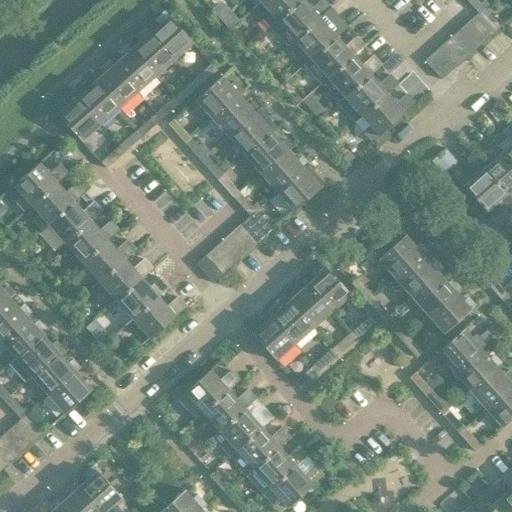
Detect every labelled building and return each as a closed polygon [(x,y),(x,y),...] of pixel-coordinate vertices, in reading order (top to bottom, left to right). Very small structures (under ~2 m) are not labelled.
[(262,0),(260,3),(267,11),(262,16),(262,20),(269,28),(300,0),(262,0)] [(293,41),(330,8),(322,0),(320,0),(311,8),(303,0),(300,0),(269,28),(269,29),(286,47),(285,47),(286,48),(293,41)] [(481,5),(476,0),(466,0),(475,10),(481,5)] [(293,41),(310,60),(336,37),(347,27),(330,8),(293,41)] [(478,14),(495,32),(501,27),(484,8),(478,14)] [(162,21),(150,32),(149,33),(173,60),(192,44),(193,44),(164,11),(158,16),(162,21)] [(222,21),(228,29),(238,20),(231,13),(222,21)] [(469,22),(485,40),(495,32),(478,14),(469,22)] [(460,29),(476,48),(485,40),(469,22),(460,29)] [(155,76),(173,60),(149,33),(150,32),(145,27),(139,33),(144,38),(131,49),(155,76)] [(451,37),(468,56),(476,48),(460,29),(451,37)] [(310,60),(303,66),(320,85),(327,79),(353,56),(363,47),(364,46),(355,37),(345,46),(336,37),(310,60)] [(442,45),(459,64),(468,56),(451,37),(442,45)] [(137,93),(155,76),(131,49),(127,44),(121,49),(125,54),(113,65),(137,93)] [(433,53),(450,72),(459,64),(442,45),(433,53)] [(450,72),(433,53),(424,61),(441,80),(450,72)] [(344,98),(370,75),(380,65),(372,56),(362,66),(353,56),(327,79),(343,98),(344,98)] [(94,82),(118,109),(137,93),(113,65),(109,60),(103,65),(107,70),(95,81),(94,82)] [(216,70),(211,64),(196,78),(201,84),(216,70)] [(283,71),(279,74),(284,80),(290,75),(287,71),(283,71)] [(353,124),(361,117),(387,94),(397,84),(389,75),(379,85),(370,75),(344,98),(343,98),(336,104),(336,105),(337,105),(353,123),(353,124)] [(100,125),(118,109),(94,82),(95,81),(90,76),(84,81),(89,86),(76,98),(100,125)] [(195,101),(211,119),(239,95),(244,91),(239,85),(234,90),(223,77),(222,76),(194,101),(195,102),(195,101)] [(177,94),(183,100),(198,87),(192,81),(177,94)] [(76,98),(72,93),(66,98),(70,103),(58,114),(58,113),(57,114),(82,142),(83,141),(82,141),(100,125),(76,98)] [(395,104),(387,94),(361,117),(369,126),(361,133),(369,142),(370,143),(377,136),(378,136),(404,113),(415,103),(414,102),(413,103),(406,94),(395,104)] [(239,95),(211,119),(227,138),(255,113),(255,114),(260,109),(255,104),(250,108),(239,95)] [(297,95),(293,99),(296,104),(301,100),(297,95)] [(159,110),(164,116),(179,103),(174,97),(159,110)] [(271,132),(272,132),(276,128),(260,109),(255,114),(255,113),(227,138),(244,156),(271,132)] [(141,126),(147,132),(162,119),(156,113),(141,126)] [(177,123),(171,128),(184,143),(190,138),(177,123)] [(502,152),(511,162),(511,124),(503,132),(511,143),(502,152)] [(122,143),(128,149),(143,136),(137,130),(122,143)] [(283,145),(278,140),(272,132),(271,132),(244,156),(260,174),(287,150),(288,150),(293,146),(288,140),(283,145)] [(330,133),(324,138),(329,144),(335,139),(330,133)] [(187,147),(200,161),(200,162),(206,156),(193,141),(187,147)] [(493,141),(474,158),(511,201),(511,162),(502,152),(493,141)] [(104,159),(109,165),(124,152),(119,146),(104,159)] [(445,149),(431,162),(443,174),(456,161),(445,149)] [(304,169),(309,164),(304,159),(299,163),(288,150),(287,150),(260,174),(276,193),(304,168),(304,169)] [(511,201),(474,158),(465,166),(474,177),(463,186),(487,212),(493,219),(494,219),(511,202),(511,201)] [(210,160),(204,165),(217,180),(223,175),(210,160)] [(23,213),(31,206),(57,183),(67,173),(59,164),(49,173),(39,163),(13,186),(22,196),(15,203),(23,212),(23,213)] [(304,168),(276,193),(292,211),(293,212),(325,183),(309,164),(304,169),(304,168)] [(220,184),(233,199),(239,193),(226,178),(220,184)] [(40,232),(48,225),(47,225),(74,202),(84,192),(76,183),(66,192),(57,183),(31,206),(39,215),(32,222),(40,231),(40,232)] [(252,207),(239,193),(233,199),(246,213),(252,207)] [(48,225),(64,244),(90,221),(101,211),(93,202),(82,211),(74,202),(47,225),(48,225)] [(249,216),(266,235),(272,230),(255,211),(249,216)] [(240,225),(257,243),(266,235),(249,216),(240,225)] [(99,230),(90,221),(64,244),(81,263),(107,240),(118,230),(110,221),(99,230)] [(231,232),(248,251),(257,243),(240,225),(231,232)] [(223,240),(240,259),(248,251),(231,232),(223,240)] [(421,254),(422,255),(427,250),(421,244),(416,249),(405,236),(406,236),(405,235),(377,260),(378,261),(378,260),(394,278),(421,254)] [(81,263),(98,282),(124,259),(135,249),(126,240),(116,249),(107,240),(81,263)] [(214,248),(231,267),(240,259),(223,240),(214,248)] [(205,256),(222,275),(231,267),(214,248),(205,256)] [(429,263),(422,255),(421,254),(394,278),(410,297),(438,273),(443,269),(438,263),(433,267),(429,263)] [(222,275),(205,256),(196,264),(213,283),(222,275)] [(133,268),(124,259),(98,282),(115,301),(141,278),(151,268),(143,259),(133,268)] [(320,273),(308,284),(307,285),(331,312),(349,296),(350,296),(322,263),(316,268),(320,273)] [(449,285),(445,281),(438,273),(410,297),(426,315),(454,291),(459,287),(454,281),(449,285)] [(0,306),(10,298),(15,294),(10,288),(0,276),(0,306)] [(132,320),(158,297),(168,287),(160,278),(150,287),(141,278),(115,301),(132,320)] [(289,301),(313,328),(331,312),(307,285),(308,284),(303,279),(297,284),(302,289),(289,300),(289,301)] [(508,295),(495,280),(489,286),(502,301),(508,295)] [(354,287),(367,302),(373,297),(360,282),(354,287)] [(454,291),(426,315),(442,333),(443,334),(475,305),(470,299),(465,304),(454,291)] [(285,296),(267,312),(271,317),(295,344),(313,328),(289,301),(289,300),(285,296)] [(167,306),(158,297),(132,320),(149,339),(175,316),(186,306),(185,305),(185,306),(177,297),(167,306)] [(10,298),(0,306),(0,339),(26,316),(31,312),(26,306),(21,311),(10,298)] [(370,306),(383,321),(389,316),(376,301),(370,306)] [(403,304),(395,311),(400,316),(408,309),(403,304)] [(271,317),(267,312),(261,317),(265,322),(253,333),(252,333),(251,333),(276,361),(277,361),(277,360),(295,344),(271,317)] [(0,339),(0,342),(15,359),(42,334),(42,335),(47,330),(42,325),(37,329),(26,316),(0,339)] [(354,329),(359,335),(374,322),(369,316),(354,329)] [(386,324),(400,339),(406,334),(392,319),(386,324)] [(94,320),(85,327),(94,337),(103,329),(94,320)] [(480,348),(480,349),(485,344),(478,336),(473,336),(471,338),(464,330),(463,329),(435,354),(436,355),(436,354),(452,372),(480,348)] [(486,330),(479,337),(485,343),(492,336),(486,330)] [(350,333),(335,346),(340,352),(355,339),(350,333)] [(15,359),(9,364),(25,382),(31,377),(58,353),(59,353),(64,349),(59,343),(54,347),(50,343),(42,335),(42,334),(15,359)] [(416,358),(422,352),(409,337),(403,343),(416,358)] [(480,348),(452,372),(469,391),(496,366),(496,367),(501,362),(496,357),(491,361),(480,349),(480,348)] [(337,355),(332,349),(317,362),(322,368),(337,355)] [(47,395),(59,385),(75,371),(75,372),(80,367),(75,361),(70,366),(59,353),(58,353),(31,377),(47,395)] [(313,365),(298,378),(304,384),(319,371),(313,365)] [(496,366),(469,391),(485,409),(511,385),(511,374),(508,370),(503,375),(496,367),(496,366)] [(194,420),(202,413),(228,389),(238,380),(230,371),(220,380),(211,370),(184,393),(185,394),(177,400),(178,401),(194,419),(194,420)] [(59,385),(47,395),(63,413),(63,414),(64,415),(96,386),(91,380),(86,384),(75,372),(75,371),(59,385)] [(418,376),(412,381),(425,396),(431,391),(418,376)] [(0,396),(3,401),(9,395),(0,384),(0,396)] [(511,385),(485,409),(501,427),(500,427),(501,428),(511,418),(511,385)] [(237,399),(228,389),(202,413),(218,431),(218,432),(252,402),(255,399),(247,390),(237,399)] [(9,395),(3,401),(17,416),(23,410),(9,395)] [(428,400),(442,415),(448,410),(434,395),(428,400)] [(258,408),(252,402),(218,432),(218,431),(211,438),(211,439),(212,438),(228,457),(262,427),(272,418),(261,406),(258,408)] [(445,418),(458,433),(464,428),(451,413),(445,418)] [(20,419),(37,438),(43,433),(26,414),(20,419)] [(11,427),(28,446),(37,438),(20,419),(11,427)] [(19,454),(28,446),(11,427),(2,435),(19,454)] [(262,427),(228,457),(228,458),(228,457),(245,476),(244,476),(245,477),(246,476),(252,470),(278,446),(289,437),(281,428),(270,437),(262,427)] [(475,452),(481,446),(467,432),(461,437),(475,452)] [(0,437),(0,450),(10,462),(19,454),(2,435),(0,437)] [(252,470),(246,476),(262,494),(269,488),(269,489),(306,456),(298,447),(287,456),(278,446),(252,470)] [(0,468),(1,470),(10,462),(0,450),(0,468)] [(269,489),(269,488),(262,494),(261,495),(262,496),(262,495),(276,511),(280,511),(286,508),(324,475),(323,474),(322,474),(306,456),(269,489)] [(78,487),(99,511),(105,511),(120,499),(121,498),(92,466),(86,471),(91,476),(78,487)] [(510,488),(500,497),(511,510),(511,472),(510,470),(501,478),(510,488)] [(78,487),(74,482),(68,487),(72,492),(60,503),(59,504),(66,511),(99,511),(78,487)] [(511,511),(511,510),(500,497),(491,487),(478,498),(481,501),(474,506),(479,511),(511,511)] [(184,490),(159,511),(197,511),(201,509),(206,505),(197,495),(192,499),(185,491),(184,490)] [(66,511),(59,504),(60,503),(55,498),(50,503),(54,508),(50,511),(66,511)] [(463,511),(479,511),(474,506),(472,503),(463,511)]
